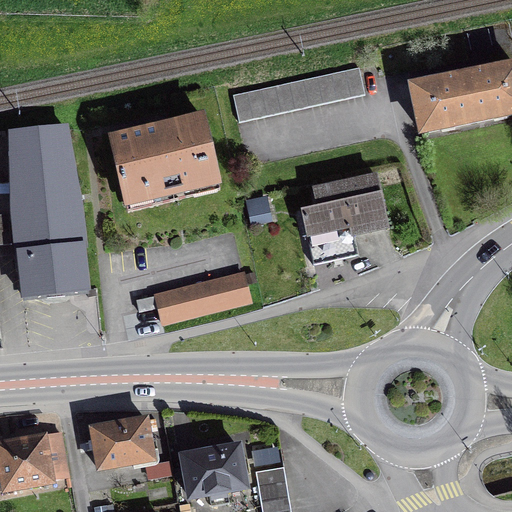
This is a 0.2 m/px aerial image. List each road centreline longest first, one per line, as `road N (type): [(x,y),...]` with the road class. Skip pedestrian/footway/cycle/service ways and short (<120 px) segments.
road 1 (primary): [(362,383),(0,386)]
road 2 (tertiary): [(427,349),(466,282),(511,244)]
